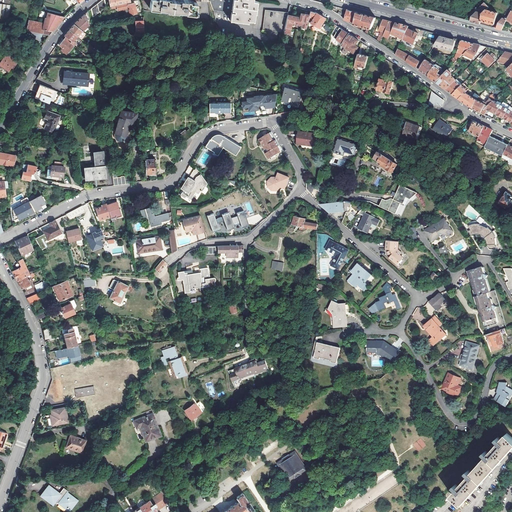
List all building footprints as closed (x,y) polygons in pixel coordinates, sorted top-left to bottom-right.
[(0,0),(0,28),(8,29),(11,0),(5,0),(5,5),(0,4),(0,0)] [(106,8),(104,0),(102,0),(91,9),(93,18),(101,11),(102,13),(106,10),(106,8)] [(191,2),(192,1),(186,0),(152,0),(151,8),(197,14),(197,13),(198,13),(198,10),(197,10),(198,3),(191,2)] [(209,0),(213,9),(213,10),(232,13),(231,20),(249,22),(249,20),(255,21),(256,13),(257,13),(258,2),(255,2),(254,1),(253,0),(209,0)] [(130,2),(117,5),(118,10),(129,7),(131,15),(136,14),(137,14),(137,11),(134,2),(130,3),(130,2)] [(480,24),(481,21),(483,13),(486,10),(489,7),(484,3),(481,7),(481,8),(482,9),(481,10),(480,13),(476,12),(471,17),(470,21),(473,22),(480,24)] [(288,15),(289,12),(266,10),(263,30),(284,32),(288,15)] [(357,12),(348,10),(347,11),(346,12),(345,13),(346,14),(347,14),(346,15),(346,19),(345,20),(351,21),(350,23),(354,25),(357,12)] [(497,13),(486,10),(483,13),(481,21),(487,23),(494,25),(497,13)] [(310,15),(309,18),(312,20),(311,22),(319,28),(325,18),(316,13),(312,12),(311,11),(310,15)] [(47,17),(43,16),(43,24),(28,23),(26,31),(43,34),(50,35),(53,31),(60,22),(65,16),(49,12),(47,17)] [(357,12),(354,25),(370,29),(371,29),(376,17),(369,16),(357,12)] [(284,32),(284,33),(289,34),(292,23),(301,25),(301,26),(306,28),(309,18),(310,15),(302,13),(300,18),(288,15),(284,32)] [(88,18),(84,15),(76,22),(74,24),(82,31),(89,25),(89,21),(87,19),(88,18)] [(502,18),(498,22),(497,21),(493,28),(497,29),(502,30),(503,24),(505,19),(502,18)] [(380,43),(383,36),(390,21),(386,20),(384,19),(380,27),(376,26),(373,33),(378,36),(376,40),(380,43)] [(136,21),(137,33),(145,33),(144,21),(136,21)] [(390,21),(383,36),(388,39),(390,35),(390,36),(391,34),(397,23),(393,22),(390,21)] [(397,23),(391,34),(395,36),(403,39),(408,29),(409,26),(403,25),(397,23)] [(69,30),(77,36),(80,38),(81,39),(86,34),(83,31),(82,31),(74,24),(74,25),(69,30)] [(347,33),(340,28),(334,36),(343,43),(349,34),(347,33)] [(418,29),(415,28),(415,32),(408,29),(403,39),(413,45),(417,35),(422,37),(424,30),(418,29)] [(80,38),(77,36),(69,30),(68,31),(62,38),(64,39),(67,42),(68,41),(73,45),(77,40),(78,41),(80,38)] [(343,43),(342,45),(345,47),(342,52),(345,54),(349,49),(354,53),(358,47),(355,45),(358,41),(349,34),(343,43)] [(434,46),(453,51),(455,45),(456,41),(448,39),(440,37),(434,46)] [(67,42),(64,39),(61,43),(64,46),(63,48),(68,52),(73,46),(73,45),(68,41),(67,42)] [(456,41),(455,45),(460,46),(457,55),(452,61),(455,63),(457,61),(464,54),(474,44),(467,42),(457,39),(456,41)] [(474,44),(464,54),(473,59),(478,52),(481,45),(474,44)] [(416,67),(419,69),(423,64),(410,56),(398,49),(396,54),(395,55),(404,60),(416,67)] [(511,53),(506,52),(505,52),(498,61),(511,65),(511,64),(511,53)] [(19,60),(7,53),(0,63),(0,67),(8,73),(12,67),(14,68),(19,60)] [(365,68),(369,56),(359,53),(355,67),(360,68),(360,67),(365,68)] [(482,54),(477,58),(479,61),(481,59),(489,67),(495,61),(493,58),(495,56),(493,54),(490,56),(488,54),(485,57),(482,54)] [(428,76),(435,66),(425,60),(423,64),(419,69),(426,74),(428,76)] [(441,69),(435,65),(435,66),(428,76),(432,79),(436,82),(442,76),(438,74),(441,69)] [(441,85),(451,75),(452,74),(448,70),(442,76),(436,82),(440,84),(441,85)] [(82,73),(64,71),(63,83),(81,85),(82,73)] [(446,89),(456,80),(451,75),(441,85),(445,88),(446,89)] [(378,90),(390,93),(393,82),(388,80),(387,81),(381,79),(378,90)] [(453,94),(462,85),(462,84),(457,79),(456,80),(446,89),(451,93),(453,94)] [(39,85),(34,98),(49,103),(50,100),(51,100),(52,98),(51,98),(54,91),(39,85)] [(467,91),(462,85),(453,94),(455,95),(459,99),(466,92),(467,91)] [(299,104),(303,92),(287,87),(283,99),(299,104)] [(433,92),(429,105),(442,107),(444,101),(433,92)] [(473,96),(466,92),(459,99),(465,103),(472,107),(476,99),(477,99),(480,96),(475,93),(473,96)] [(264,96),(248,98),(248,101),(242,102),(243,107),(249,106),(249,110),(258,109),(257,105),(266,104),(265,108),(274,106),(277,94),(272,94),(272,96),(264,97),(264,96)] [(328,106),(333,105),(333,104),(332,104),(333,98),(326,96),(323,106),(328,106)] [(485,105),(477,99),(476,99),(472,107),(479,111),(480,112),(481,112),(482,109),(484,109),(492,102),(490,99),(485,105)] [(501,106),(492,102),(484,109),(482,109),(481,112),(485,114),(488,110),(496,114),(501,106)] [(230,103),(209,104),(209,114),(231,112),(230,103)] [(501,106),(496,114),(503,118),(509,109),(501,106)] [(511,106),(509,109),(503,118),(500,122),(503,123),(504,123),(506,119),(511,123),(511,121),(511,106)] [(47,110),(44,117),(47,119),(43,128),(54,132),(60,115),(47,110)] [(119,122),(116,135),(116,136),(116,137),(116,138),(117,139),(117,140),(118,140),(119,141),(120,141),(121,141),(123,141),(124,141),(125,140),(126,140),(126,139),(127,138),(127,137),(130,128),(129,128),(130,124),(136,125),(137,113),(121,110),(121,111),(122,111),(121,123),(119,122)] [(433,130),(446,139),(450,134),(451,135),(452,133),(451,133),(453,130),(440,120),(433,130)] [(469,133),(479,138),(484,126),(479,124),(471,120),(465,127),(471,130),(469,133)] [(417,132),(419,126),(407,122),(402,135),(417,140),(420,133),(417,132)] [(484,126),(479,138),(477,141),(486,145),(492,133),(493,131),(486,127),(484,126)] [(181,132),(186,139),(194,133),(189,127),(181,132)] [(260,139),(262,143),(268,152),(266,153),(269,159),(283,150),(271,131),(260,139)] [(299,131),(297,144),(315,147),(317,134),(299,131)] [(486,145),(485,148),(502,157),(508,145),(501,141),(503,138),(492,133),(486,145)] [(217,155),(222,147),(236,155),(241,147),(223,137),(222,138),(221,137),(220,138),(218,138),(217,138),(216,138),(215,138),(214,138),(213,139),(212,140),(212,141),(210,140),(210,141),(208,140),(204,148),(214,154),(217,155)] [(334,152),(344,155),(345,151),(355,155),(358,144),(339,137),(337,144),(334,152)] [(510,161),(511,158),(511,155),(511,140),(508,145),(502,157),(501,158),(509,161),(510,161)] [(271,163),(285,154),(283,150),(269,159),(266,153),(268,152),(262,143),(257,145),(267,162),(271,163)] [(222,147),(217,155),(214,154),(213,155),(218,157),(222,149),(236,156),(236,155),(222,147)] [(105,176),(102,151),(95,152),(96,167),(85,169),(87,178),(105,176)] [(381,165),(393,172),(397,164),(378,152),(374,158),(382,163),(381,165)] [(0,162),(13,165),(15,156),(0,153),(0,162)] [(150,180),(156,179),(156,171),(156,168),(155,158),(154,158),(151,158),(150,158),(145,159),(145,173),(149,173),(150,180)] [(23,171),(21,178),(30,181),(31,178),(30,177),(31,173),(33,173),(35,172),(37,166),(28,164),(26,172),(23,171)] [(64,167),(61,167),(54,166),(51,166),(51,169),(51,173),(46,172),(45,175),(63,177),(64,167)] [(208,185),(196,166),(185,183),(187,184),(180,194),(185,197),(186,195),(191,198),(196,191),(199,193),(201,189),(202,190),(202,189),(201,188),(204,185),(208,185)] [(112,173),(113,185),(128,183),(126,171),(112,173)] [(290,177),(279,173),(277,177),(272,177),(268,181),(268,186),(272,190),(277,190),(282,186),(286,188),(290,177)] [(8,188),(7,180),(0,181),(0,196),(5,195),(4,189),(8,188)] [(318,185),(307,184),(306,188),(311,194),(318,185)] [(380,207),(396,214),(402,203),(404,204),(407,198),(411,200),(417,192),(400,184),(393,199),(391,198),(389,199),(388,201),(383,199),(380,207)] [(511,196),(507,192),(504,196),(503,195),(497,202),(507,210),(509,207),(511,209),(511,196)] [(27,198),(34,211),(37,209),(38,211),(42,209),(40,205),(45,203),(41,195),(34,198),(32,195),(27,198)] [(19,218),(34,211),(27,198),(27,196),(15,203),(17,207),(14,208),(19,218)] [(346,209),(346,210),(349,210),(349,209),(351,209),(350,211),(347,212),(342,223),(346,226),(358,213),(364,207),(345,201),(321,204),(329,211),(344,209),(346,209)] [(117,202),(107,205),(110,216),(111,219),(115,217),(115,216),(121,214),(117,202)] [(85,203),(66,214),(70,220),(88,210),(85,203)] [(107,205),(107,204),(102,205),(102,206),(96,208),(100,219),(110,216),(107,205)] [(364,207),(358,213),(364,216),(358,228),(367,232),(372,222),(377,225),(380,219),(365,213),(367,208),(364,207)] [(152,208),(140,211),(142,217),(147,216),(150,227),(162,224),(161,222),(168,220),(167,213),(154,217),(152,208)] [(242,228),(249,226),(245,211),(237,213),(238,216),(231,218),(229,212),(222,214),(226,229),(241,225),(242,228)] [(207,215),(213,233),(227,229),(225,225),(222,217),(215,219),(214,213),(207,215)] [(179,220),(183,230),(187,229),(189,224),(192,226),(192,227),(192,229),(194,232),(203,229),(197,214),(179,220)] [(306,221),(307,219),(296,216),(294,224),(305,227),(305,226),(316,229),(317,224),(306,221)] [(48,240),(61,233),(55,220),(49,222),(51,226),(43,230),(45,234),(48,240)] [(454,234),(446,221),(426,233),(433,244),(439,240),(439,239),(444,235),(452,237),(454,236),(454,234)] [(187,229),(183,230),(184,232),(186,231),(190,229),(192,235),(203,230),(203,229),(194,232),(192,229),(192,227),(192,226),(189,224),(187,229)] [(471,225),(468,226),(470,230),(468,231),(471,235),(473,234),(475,233),(477,233),(480,233),(482,234),(484,235),(486,238),(486,239),(487,241),(487,243),(487,246),(490,249),(496,250),(496,249),(497,246),(495,246),(495,243),(495,241),(494,238),(496,237),(495,236),(494,233),(492,231),(490,229),(489,228),(487,227),(484,226),(483,225),(480,225),(480,224),(476,224),(471,225)] [(82,239),(79,228),(66,231),(68,242),(82,239)] [(93,234),(95,240),(99,238),(104,236),(100,228),(96,229),(97,232),(96,232),(95,231),(92,233),(93,234)] [(177,248),(174,229),(168,230),(172,252),(177,248)] [(48,240),(45,234),(35,239),(40,251),(49,247),(45,241),(48,240)] [(99,238),(95,240),(93,234),(87,236),(93,250),(103,246),(99,238)] [(21,239),(15,241),(21,255),(34,250),(32,247),(33,247),(28,235),(24,237),(21,239)] [(161,249),(159,236),(136,240),(138,253),(161,249)] [(349,250),(331,240),(326,249),(337,255),(331,265),(339,269),(349,250)] [(389,258),(397,264),(403,256),(400,254),(401,252),(397,249),(398,242),(386,241),(386,249),(386,250),(389,258)] [(243,245),(218,246),(218,252),(226,252),(226,257),(238,256),(238,251),(243,251),(243,245)] [(450,254),(446,248),(441,251),(445,257),(450,254)] [(28,275),(30,274),(22,258),(18,260),(21,266),(12,271),(17,280),(28,275)] [(151,265),(155,268),(159,262),(156,259),(151,265)] [(159,262),(155,268),(158,271),(166,263),(163,259),(162,259),(159,262)] [(441,275),(445,272),(435,259),(431,263),(441,275)] [(353,286),(354,286),(357,283),(359,285),(364,290),(364,291),(369,285),(365,282),(372,275),(359,264),(351,273),(352,273),(353,272),(354,273),(347,282),(348,282),(349,281),(354,285),(353,286)] [(483,266),(475,269),(470,270),(472,279),(477,295),(476,296),(481,312),(487,334),(494,331),(500,329),(506,327),(495,290),(490,292),(490,291),(488,285),(489,285),(487,278),(488,274),(485,273),(483,266)] [(207,267),(177,271),(178,276),(176,276),(177,280),(182,279),(184,292),(189,291),(189,288),(214,284),(213,280),(215,280),(214,277),(214,276),(208,277),(208,276),(209,276),(208,271),(207,267)] [(28,275),(17,280),(21,288),(25,286),(27,289),(31,287),(27,277),(28,276),(28,275)] [(96,285),(95,278),(83,280),(84,286),(96,285)] [(38,293),(39,293),(50,288),(46,280),(41,283),(40,281),(34,284),(38,293)] [(73,295),(67,280),(55,285),(61,301),(73,295)] [(127,286),(118,281),(110,298),(120,303),(125,292),(125,291),(127,286)] [(390,290),(392,288),(387,283),(383,289),(385,291),(386,296),(379,299),(380,302),(376,303),(376,304),(378,310),(379,312),(386,309),(384,305),(390,303),(390,305),(395,303),(395,305),(399,303),(396,295),(392,297),(391,294),(392,294),(390,290)] [(38,293),(26,297),(29,303),(41,297),(39,293),(38,293)] [(445,297),(440,293),(435,297),(434,298),(433,298),(429,302),(437,310),(439,312),(440,310),(439,309),(442,306),(440,304),(445,299),(445,297)] [(333,311),(335,327),(347,326),(345,304),(346,303),(340,304),(333,301),(334,302),(331,309),(333,311)] [(75,313),(71,303),(61,307),(65,317),(75,313)] [(378,310),(376,304),(369,310),(372,314),(378,310)] [(45,316),(43,312),(35,315),(38,320),(45,316)] [(429,339),(434,345),(447,334),(440,326),(443,324),(435,316),(425,325),(433,336),(429,339)] [(43,330),(45,340),(52,338),(50,326),(43,330)] [(65,332),(68,347),(78,345),(74,327),(69,328),(69,331),(65,332)] [(487,334),(486,334),(489,342),(497,339),(498,344),(504,342),(500,329),(494,331),(487,334)] [(385,341),(367,341),(367,344),(366,344),(366,346),(367,346),(367,351),(377,352),(377,354),(381,354),(392,362),(399,353),(385,341)] [(341,347),(318,342),(316,351),(314,358),(320,359),(320,357),(331,360),(331,362),(337,363),(341,347)] [(472,369),(480,345),(467,342),(460,365),(472,369)] [(49,362),(50,362),(50,359),(54,358),(57,357),(56,356),(68,354),(68,353),(69,353),(71,362),(81,360),(78,345),(68,347),(47,352),(49,362)] [(180,373),(181,375),(187,373),(181,357),(183,357),(183,356),(178,358),(174,346),(162,351),(163,353),(163,354),(163,355),(164,354),(164,356),(165,358),(165,357),(169,356),(171,361),(167,362),(167,363),(169,362),(173,375),(172,375),(173,376),(177,375),(180,373)] [(50,362),(49,362),(50,366),(50,367),(61,365),(60,358),(54,359),(54,361),(50,362)] [(234,367),(235,368),(256,360),(255,359),(234,367)] [(256,360),(235,368),(237,373),(229,376),(231,381),(254,372),(255,374),(268,369),(265,360),(258,363),(257,361),(257,360),(256,360)] [(460,379),(461,378),(459,377),(449,373),(448,372),(447,373),(449,374),(443,388),(452,392),(452,394),(457,396),(461,387),(458,386),(455,385),(458,378),(460,379)] [(505,405),(511,392),(511,388),(506,385),(507,381),(500,380),(498,386),(499,387),(499,388),(498,391),(494,399),(495,400),(495,399),(505,405)] [(90,386),(84,387),(77,388),(79,397),(92,394),(90,386)] [(196,404),(194,402),(184,410),(191,418),(201,411),(200,410),(204,407),(200,401),(196,404)] [(53,416),(51,416),(52,424),(68,421),(65,406),(51,409),(53,416)] [(160,435),(151,413),(142,416),(138,417),(138,418),(133,420),(135,427),(139,426),(145,440),(160,435)] [(458,488),(452,494),(463,504),(469,497),(481,483),(499,464),(511,450),(511,448),(511,437),(507,433),(501,440),(498,437),(496,439),(499,441),(489,453),(486,451),(484,453),(487,456),(472,472),(469,470),(467,471),(470,474),(459,486),(456,483),(455,485),(458,488)] [(81,452),(85,440),(70,434),(66,446),(81,452)] [(421,438),(413,444),(418,451),(426,446),(421,438)] [(295,450),(277,463),(278,464),(289,480),(307,468),(295,450)] [(55,500),(67,509),(71,503),(73,505),(77,500),(67,492),(68,490),(64,487),(59,493),(48,485),(41,495),(52,504),(55,500)] [(161,491),(147,502),(147,500),(145,501),(145,502),(135,510),(136,511),(154,511),(157,510),(156,508),(166,500),(161,491)] [(247,511),(250,510),(250,509),(253,507),(242,492),(236,496),(239,500),(225,510),(225,509),(221,511),(247,511)]
